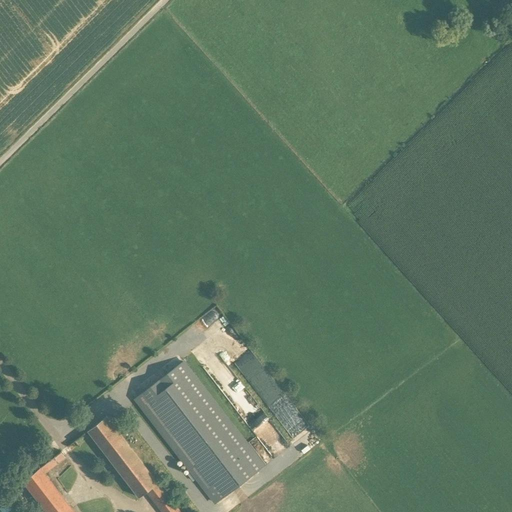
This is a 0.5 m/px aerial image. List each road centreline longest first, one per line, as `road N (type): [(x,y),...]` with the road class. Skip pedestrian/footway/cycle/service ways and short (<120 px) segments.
road 1 (unclassified): [(0,162),(166,0)]
road 2 (track): [(0,364),(67,453),(119,503)]
